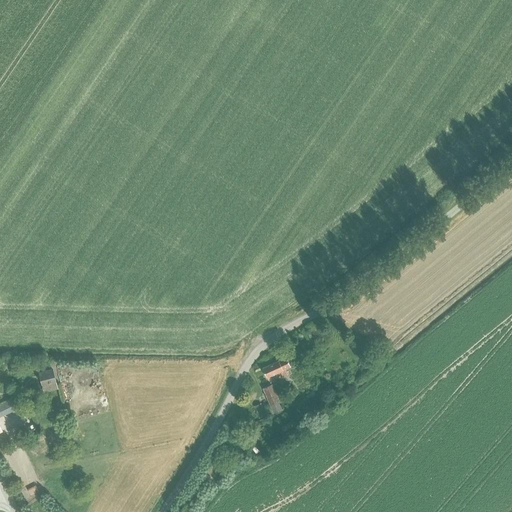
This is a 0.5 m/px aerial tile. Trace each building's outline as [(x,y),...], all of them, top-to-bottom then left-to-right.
[(286,370),(291,367),(287,358),(262,369),(266,378),(268,377),(270,383),(289,375),(286,370)] [(28,363),(18,365),(19,373),(30,371),(28,363)] [(53,370),(39,373),(42,386),(56,382),(53,370)] [(285,399),(278,383),(272,385),(263,388),(274,413),(282,410),(279,402),(285,399)] [(313,391),(306,396),(308,399),(315,395),(313,391)] [(255,407),(261,419),(267,416),(262,404),(255,407)] [(31,495),(40,491),(36,484),(28,488),(31,495)]
